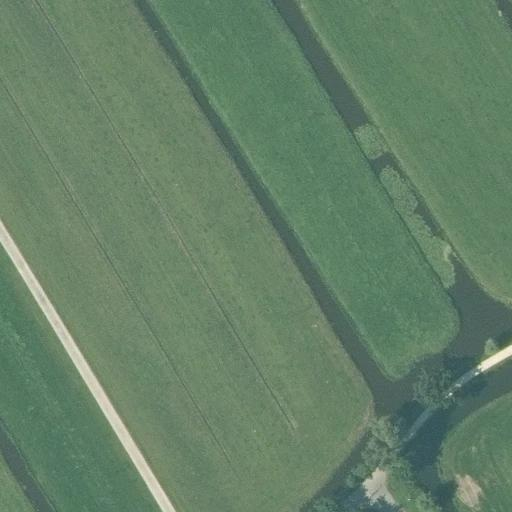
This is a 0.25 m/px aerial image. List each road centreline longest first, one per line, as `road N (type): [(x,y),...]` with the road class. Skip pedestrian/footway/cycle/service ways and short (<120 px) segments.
road 1 (track): [(318,0),(427,174),(511,287)]
road 2 (track): [(0,230),(169,511)]
road 3 (track): [(340,511),(452,389),(511,350)]
